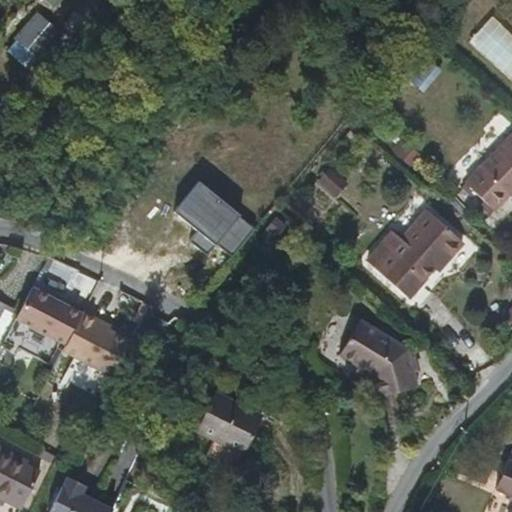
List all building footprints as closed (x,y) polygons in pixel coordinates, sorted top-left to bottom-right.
[(70,21),(80,29),(87,19),(77,11),(70,21)] [(20,37),(24,40),(39,53),(42,55),(60,34),(39,15),(20,37)] [(39,53),(24,40),(18,46),(33,60),(39,53)] [(511,127),(462,177),(490,206),(511,184),(511,127)] [(399,136),(390,150),(416,166),(425,152),(399,136)] [(344,181),(328,166),(316,179),(334,194),(344,181)] [(443,253),(447,257),(463,239),(428,208),(400,238),(391,229),(366,259),(407,295),(433,264),(443,253)] [(437,269),(447,257),(443,253),(433,264),(437,269)] [(33,287),(17,317),(67,343),(84,312),(33,287)] [(4,303),(0,310),(0,341),(17,310),(4,303)] [(67,343),(64,349),(115,375),(133,341),(111,329),(98,322),(99,319),(84,311),(84,312),(67,343)] [(99,319),(98,322),(111,329),(113,326),(99,319)] [(379,378),(395,407),(430,387),(410,351),(364,323),(344,358),(379,378)] [(64,377),(89,390),(99,371),(74,358),(64,377)] [(265,416),(218,391),(197,432),(216,442),(207,460),(234,473),(265,416)] [(25,501),(42,470),(0,447),(0,497),(8,502),(12,495),(25,501)] [(511,511),(511,462),(506,460),(485,511),(511,511)] [(113,511),(115,508),(84,492),(88,484),(70,476),(51,511),(113,511)]
